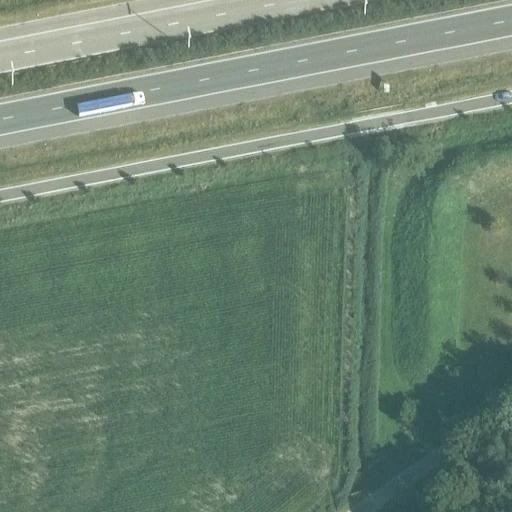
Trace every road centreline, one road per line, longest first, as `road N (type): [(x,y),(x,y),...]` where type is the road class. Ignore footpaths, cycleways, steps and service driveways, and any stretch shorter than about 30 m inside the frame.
road 1 (motorway): [(0,120),(511,21)]
road 2 (unclassified): [(511,99),(0,195)]
road 3 (motorway): [(300,0),(0,57)]
road 4 (unclassified): [(511,407),(364,511)]
